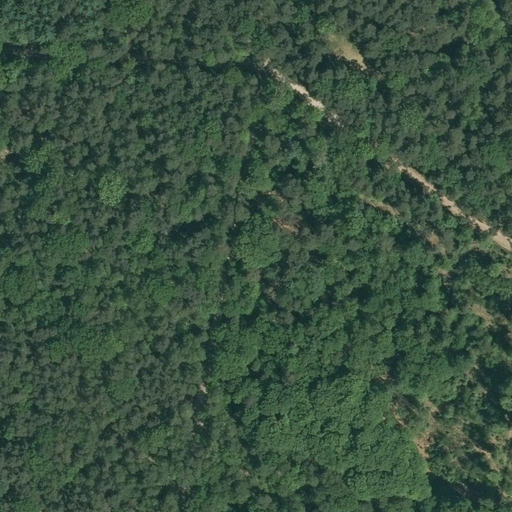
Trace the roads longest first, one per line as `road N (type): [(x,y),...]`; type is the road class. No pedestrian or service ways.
road 1 (track): [(265,76),(183,511)]
road 2 (track): [(0,53),(212,63),(265,76)]
road 3 (track): [(265,76),(400,167)]
road 4 (track): [(400,167),(511,235)]
